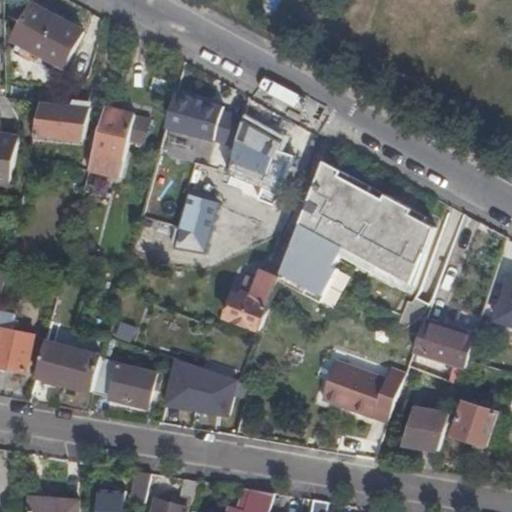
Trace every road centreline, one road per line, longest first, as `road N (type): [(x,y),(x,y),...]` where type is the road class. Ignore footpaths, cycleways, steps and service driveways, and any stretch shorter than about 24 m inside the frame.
road 1 (residential): [(511,508),(0,418)]
road 2 (residential): [(130,0),(511,206)]
